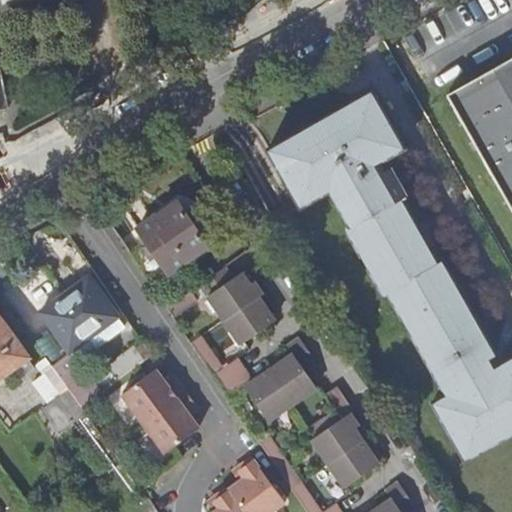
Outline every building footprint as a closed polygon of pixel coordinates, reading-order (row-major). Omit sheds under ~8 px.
[(511,58),(450,95),(511,204),(511,58)] [(0,109),(9,107),(0,66),(0,109)] [(270,148),(302,205),(331,189),(352,228),(349,230),(364,257),(372,253),(378,264),(370,269),(386,296),(391,293),(405,320),(413,316),(419,327),(411,331),(448,396),(436,403),(468,461),(511,436),(511,358),(501,365),(494,368),(489,358),(495,354),(464,300),(454,305),(448,294),(458,289),(440,256),(436,258),(424,237),(412,244),(406,231),(417,225),(402,198),(406,197),(390,169),(383,173),(377,162),(384,157),(403,147),(373,94),(348,108),(346,106),(312,125),(315,132),(306,136),(303,130),(270,148)] [(312,125),(303,130),(306,136),(315,132),(312,125)] [(383,173),(390,169),(384,157),(377,162),(383,173)] [(175,202),(136,229),(165,273),(205,247),(196,234),(204,229),(192,209),(183,215),(175,202)] [(424,237),(417,225),(406,231),(412,244),(424,237)] [(226,269),(199,288),(240,346),(276,321),(271,314),(277,309),(268,296),(266,298),(259,287),(255,290),(251,285),(242,272),(233,279),(226,269)] [(86,276),(37,310),(67,351),(68,350),(115,318),(86,276)] [(464,300),(458,289),(448,294),(454,305),(464,300)] [(192,293),(166,310),(173,321),(198,304),(192,293)] [(115,318),(68,350),(75,359),(121,327),(115,318)] [(25,356),(0,322),(0,373),(6,370),(22,358),(23,357),(25,356)] [(49,327),(37,336),(54,359),(66,351),(49,327)] [(200,338),(190,345),(229,400),(246,389),(268,421),(316,387),(305,372),(317,363),(300,338),(287,348),(292,356),(255,382),(238,358),(222,369),(200,338)] [(501,365),(495,354),(489,358),(494,368),(501,365)] [(81,410),(41,356),(31,363),(39,374),(28,382),(44,403),(38,407),(56,432),(69,423),(83,413),(81,410)] [(22,358),(6,370),(12,378),(29,366),(23,357),(22,358)] [(155,372),(121,397),(142,426),(185,395),(176,383),(168,389),(163,383),(155,372)] [(171,377),(163,383),(168,389),(176,383),(171,377)] [(314,436),(310,438),(342,484),(381,457),(375,448),(371,451),(367,444),(358,431),(354,427),(359,423),(351,412),(355,410),(337,385),(325,393),(334,407),(307,425),(314,436)] [(185,395),(142,426),(165,457),(200,432),(190,420),(186,414),(194,408),(185,395)] [(198,414),(194,408),(186,414),(190,420),(198,414)] [(88,420),(83,413),(69,423),(133,510),(147,500),(88,420)] [(362,428),(359,423),(354,427),(358,431),(362,428)] [(267,431),(256,439),(306,511),(407,511),(416,505),(399,480),(386,489),(392,497),(369,511),(343,511),(334,500),(321,509),(267,431)] [(228,491),(243,511),(274,511),(285,504),(252,458),(240,468),(247,477),(240,482),(228,491)] [(247,477),(240,468),(233,472),(240,482),(247,477)] [(243,511),(228,491),(227,489),(214,499),(221,509),(216,511),(243,511)] [(216,511),(221,509),(214,499),(208,504),(213,511),(216,511)]
